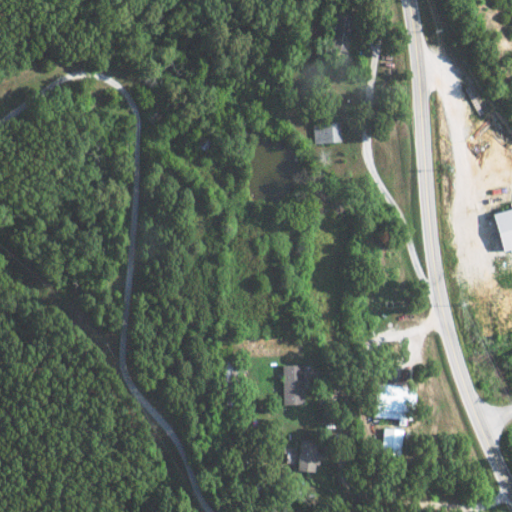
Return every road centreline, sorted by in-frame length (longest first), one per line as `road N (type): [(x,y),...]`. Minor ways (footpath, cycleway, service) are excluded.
road 1 (track): [(208,511),(185,456),(122,365),(136,133),(130,101),(100,77),(83,75),(52,83),(0,117)]
road 2 (residential): [(511,489),(443,319),(404,0)]
